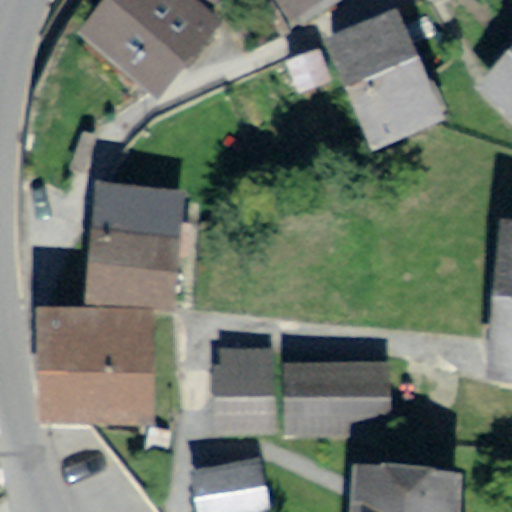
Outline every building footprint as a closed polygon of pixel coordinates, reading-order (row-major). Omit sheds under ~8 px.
[(180,0),(120,0),(85,36),(153,102),(216,37),(180,0)] [(192,0),(201,17),(234,0),(272,0),(285,25),(335,0),(192,0)] [(400,24),(327,48),(359,147),(433,123),(400,24)] [(511,62),(483,89),(511,120),(511,62)] [(102,183),(98,310),(156,312),(189,313),(192,185),(102,183)] [(511,224),(510,224),(498,378),(511,379),(511,224)] [(98,310),(47,313),(48,424),(157,423),(156,312),(98,310)] [(333,371),(223,371),(223,424),(333,424),(333,371)] [(0,412),(0,487),(23,480),(0,412)] [(264,466),(205,474),(210,511),(262,511),(271,511),(264,466)] [(465,511),(468,484),(352,476),(349,511),(465,511)]
